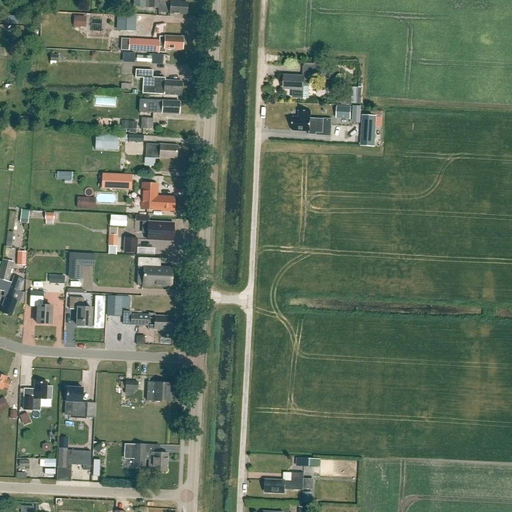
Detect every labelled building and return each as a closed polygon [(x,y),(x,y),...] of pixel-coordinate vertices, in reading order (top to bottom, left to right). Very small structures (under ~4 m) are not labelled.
[(158,4),(158,0),(133,0),(133,7),(143,8),(158,9),(157,13),(169,13),(169,15),(180,15),(187,16),(187,3),(179,3),(170,2),(170,5),(158,4)] [(135,31),(135,16),(127,16),(126,30),(135,31)] [(74,17),(73,27),(82,28),(82,18),(74,17)] [(165,53),(165,49),(182,50),(183,38),(165,37),(159,36),(159,40),(145,40),(129,39),(128,51),(145,52),(159,53),(165,53)] [(136,56),(135,62),(151,63),(163,64),(163,56),(151,55),(151,57),(136,56)] [(293,98),(303,99),(304,83),(315,84),(316,68),(304,67),(303,77),(284,76),(284,89),(293,89),(293,98)] [(333,78),(334,68),(326,67),(326,78),(333,78)] [(181,95),(182,82),(165,81),(166,78),(153,77),(153,70),(136,69),(135,77),(144,78),(143,93),(166,95),(166,94),(181,95)] [(355,104),(356,95),(340,94),(339,103),(355,104)] [(179,114),(179,102),(163,101),(163,100),(147,99),(146,112),(179,114)] [(351,108),(337,107),(336,117),(350,118),(351,108)] [(311,112),(299,111),(298,118),(293,117),(292,131),(309,132),(309,135),(316,135),(317,133),(323,134),(324,119),(310,118),(311,112)] [(364,116),(363,133),(375,134),(376,117),(364,116)] [(152,129),(152,119),(141,118),(140,129),(152,129)] [(136,133),(136,130),(137,122),(122,121),(121,129),(128,129),(127,133),(136,133)] [(118,151),(118,134),(95,133),(95,150),(118,151)] [(143,143),(143,136),(128,135),(127,142),(143,143)] [(177,146),(146,144),(145,158),(160,159),(160,157),(176,158),(177,146)] [(72,173),(57,172),(57,180),(72,180),(72,173)] [(131,176),(103,175),(102,189),(131,190),(131,176)] [(156,193),(157,185),(143,184),(142,209),(174,210),(174,198),(159,198),(159,197),(158,197),(153,197),(153,193),(156,193)] [(74,197),(74,208),(93,208),(93,197),(74,197)] [(29,211),(21,210),(20,223),(28,224),(29,211)] [(125,227),(126,216),(110,215),(109,226),(125,227)] [(173,241),(174,223),(148,222),(148,240),(173,241)] [(7,232),(5,247),(12,247),(13,232),(7,232)] [(116,247),(117,235),(108,235),(107,246),(108,246),(108,255),(115,255),(115,246),(116,247)] [(124,238),(123,253),(136,254),(137,238),(124,238)] [(26,252),(17,252),(17,266),(26,266),(26,252)] [(137,285),(170,287),(171,271),(163,271),(163,268),(160,267),(161,259),(137,258),(137,267),(145,268),(144,275),(143,275),(143,277),(144,277),(144,285),(137,285)] [(0,279),(8,282),(13,262),(2,260),(0,266),(0,279)] [(69,264),(69,278),(78,279),(78,265),(69,264)] [(2,313),(11,316),(17,302),(20,303),(23,293),(20,292),(24,280),(14,277),(7,298),(5,297),(2,306),(4,307),(2,313)] [(80,296),(80,288),(65,289),(66,297),(80,296)] [(51,325),(52,307),(44,306),(44,297),(30,296),(30,307),(38,308),(37,324),(51,325)] [(108,296),(107,316),(121,317),(122,297),(108,296)] [(105,297),(95,297),(94,323),(101,323),(102,316),(104,316),(105,297)] [(91,327),(92,309),(84,308),(84,299),(70,298),(70,309),(78,310),(77,326),(91,327)] [(123,325),(131,325),(131,315),(131,312),(124,312),(123,325)] [(155,316),(155,314),(148,314),(148,315),(131,315),(131,325),(148,326),(148,329),(173,330),(174,317),(155,316)] [(0,389),(7,392),(11,381),(6,380),(7,378),(0,375),(0,389)] [(137,391),(138,382),(125,381),(124,394),(131,395),(132,390),(137,391)] [(35,382),(34,398),(24,398),(24,410),(41,411),(41,399),(51,400),(52,388),(47,387),(47,383),(35,382)] [(170,402),(171,384),(148,383),(147,401),(170,402)] [(66,403),(66,416),(72,416),(72,418),(86,418),(86,403),(82,403),(83,389),(67,388),(66,403)] [(19,416),(23,426),(31,423),(26,413),(19,416)] [(98,444),(93,449),(98,454),(103,449),(98,444)] [(150,460),(149,471),(153,471),(167,472),(168,454),(148,453),(148,445),(135,445),(124,445),(124,456),(135,457),(134,467),(145,467),(145,460),(150,460)] [(66,468),(67,449),(58,448),(57,468),(66,468)] [(89,466),(90,452),(70,451),(70,465),(83,465),(82,469),(89,470),(89,466)] [(266,480),(266,493),(285,494),(285,490),(304,491),(304,481),(304,474),(292,473),(292,482),(266,480)]
